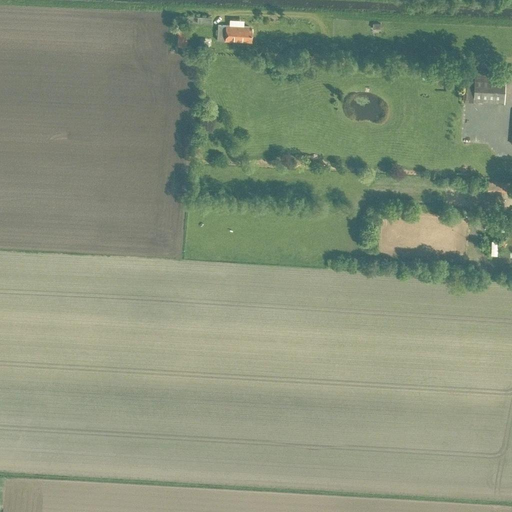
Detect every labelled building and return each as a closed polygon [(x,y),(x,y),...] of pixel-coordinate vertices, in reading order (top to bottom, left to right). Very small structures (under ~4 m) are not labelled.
[(217,40),(224,40),(251,41),(252,29),(249,29),(249,26),(218,24),(217,40)] [(178,28),(177,46),(187,46),(187,35),(186,34),(186,29),(178,28)] [(474,74),(473,101),(504,102),(505,76),(474,74)] [(498,191),(511,191),(511,182),(498,182),(498,191)] [(504,223),(504,213),(494,213),(493,223),(504,223)]
